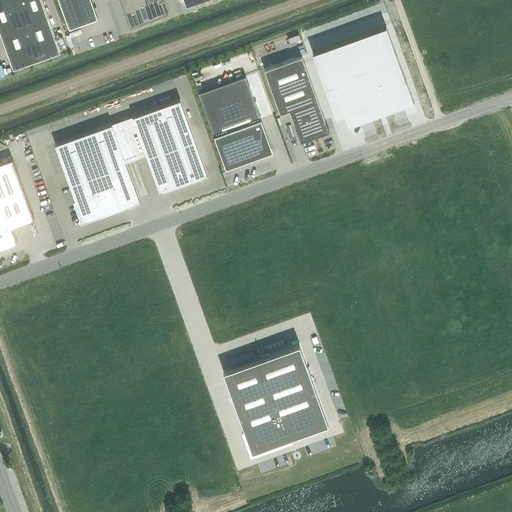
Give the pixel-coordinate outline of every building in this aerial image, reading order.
[(0,0),(0,30),(13,67),(60,50),(42,0),(0,0)] [(59,0),(69,27),(98,17),(91,0),(59,0)] [(162,0),(120,0),(130,25),(167,12),(162,0)] [(381,25),(311,50),(337,120),(344,117),(346,125),(410,101),(381,25)] [(302,55),(264,68),(280,112),(289,109),(300,140),(329,130),(302,55)] [(245,75),(198,92),(224,164),(225,164),(226,166),(243,160),(243,161),(273,150),(272,150),(245,75)] [(180,98),(132,115),(160,191),(207,174),(180,98)] [(112,123),(55,143),(65,172),(70,186),(76,201),(77,205),(82,219),(139,198),(121,148),(112,123)] [(3,161),(0,162),(0,245),(16,240),(12,227),(34,219),(33,215),(12,158),(3,161)] [(299,342),(223,370),(239,416),(243,427),(252,450),(328,423),(299,342)]
